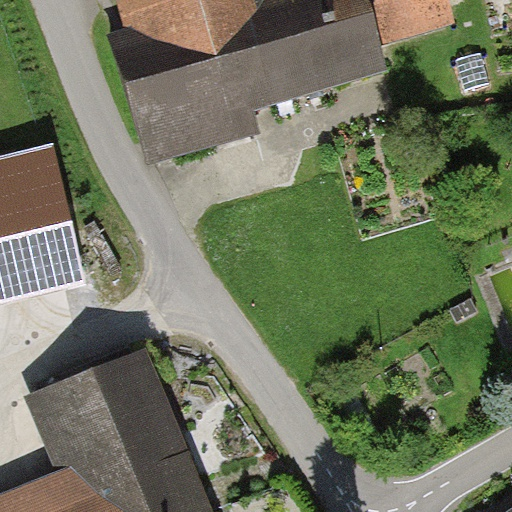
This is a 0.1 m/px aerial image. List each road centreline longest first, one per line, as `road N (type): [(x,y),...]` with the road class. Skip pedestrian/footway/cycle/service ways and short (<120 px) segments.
road 1 (unclassified): [(360,511),(175,262),(49,0)]
road 2 (unclassified): [(511,451),(404,511)]
